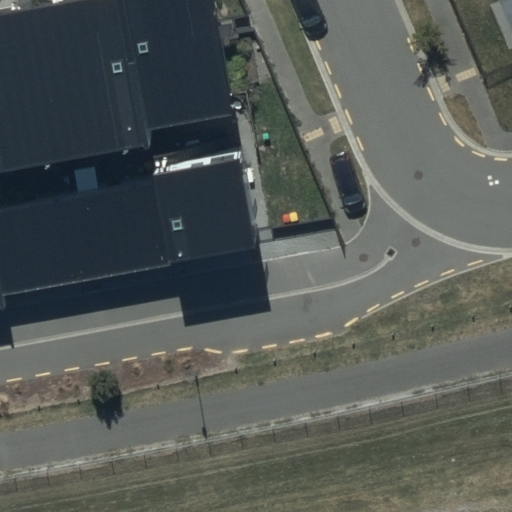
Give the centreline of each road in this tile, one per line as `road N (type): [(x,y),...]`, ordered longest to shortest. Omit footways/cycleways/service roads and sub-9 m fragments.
road 1 (residential): [(434,181),(380,270),(327,287),(0,347)]
road 2 (residential): [(344,0),(401,136),(434,181)]
